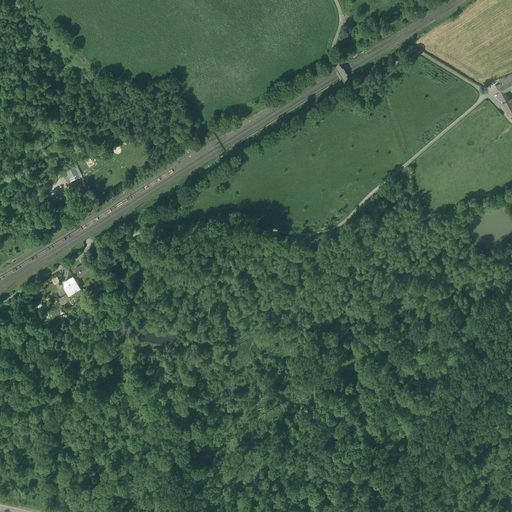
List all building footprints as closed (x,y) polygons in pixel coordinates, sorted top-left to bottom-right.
[(511,73),(504,78),(498,79),(500,83),(495,86),(500,95),(504,92),(503,92),(511,86),(511,73)] [(511,102),(509,98),(508,99),(504,101),(503,102),(502,102),(502,103),(509,114),(508,114),(509,115),(511,113),(511,102)] [(68,183),(82,175),(76,164),(65,170),(68,175),(65,177),(68,183)] [(86,261),(75,268),(79,276),(91,269),(86,261)] [(74,276),(64,282),(65,286),(64,287),(69,293),(78,288),(78,289),(76,290),(79,294),(83,292),(74,276)] [(78,288),(69,293),(66,295),(69,299),(79,294),(76,290),(78,289),(78,288)]
